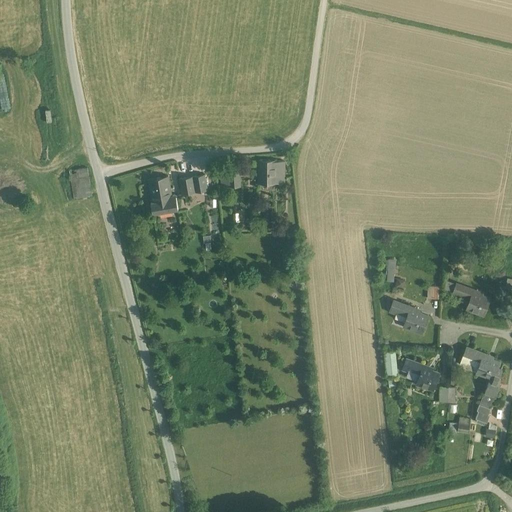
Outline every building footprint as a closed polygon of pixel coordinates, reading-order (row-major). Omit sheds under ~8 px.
[(276,159),(259,159),(258,183),(276,183),(276,182),(276,160),(276,159)] [(285,160),(276,160),(276,182),(285,182),(285,160)] [(87,166),(69,169),(70,176),(75,176),(79,195),(91,193),(87,166)] [(228,168),(229,186),(240,185),(239,168),(228,168)] [(205,173),(193,175),(196,191),(207,189),(205,173)] [(168,175),(148,178),(152,201),(151,201),(153,212),(160,211),(172,209),(178,208),(175,194),(172,195),(168,175)] [(193,175),(179,178),(182,193),(196,191),(193,175)] [(172,209),(160,211),(162,218),(173,216),(172,209)] [(395,281),(396,258),(387,258),(386,280),(395,281)] [(396,277),(396,285),(404,286),(404,278),(396,277)] [(452,295),(457,284),(449,281),(444,291),(452,295)] [(473,290),(457,284),(452,295),(458,297),(459,294),(470,298),(473,290)] [(439,286),(428,286),(427,298),(439,298),(439,286)] [(490,299),(479,294),(479,293),(473,290),(470,298),(466,308),(484,315),(490,299)] [(417,309),(394,300),(390,311),(396,314),(395,316),(406,320),(404,326),(405,326),(405,325),(420,331),(420,332),(421,332),(428,315),(416,310),(417,309)] [(500,361),(489,357),(489,355),(466,347),(460,363),(477,369),(476,372),(477,372),(477,371),(490,376),(485,392),(486,392),(494,395),(500,380),(498,379),(501,370),(497,368),(500,361)] [(394,353),(385,354),(388,379),(398,378),(394,353)] [(422,364),(406,358),(402,369),(407,371),(408,369),(419,373),(422,364)] [(428,366),(422,364),(419,373),(415,383),(432,389),(438,373),(427,368),(428,366)] [(449,389),(440,388),(439,404),(448,405),(449,389)] [(456,389),(449,389),(448,405),(455,405),(456,389)] [(494,395),(486,392),(483,400),(491,403),(494,395)] [(481,405),(479,404),(477,410),(478,411),(475,418),(477,419),(476,422),(484,425),(485,422),(487,422),(490,414),(488,414),(490,408),(489,408),(491,403),(483,400),(481,405)] [(469,422),(459,420),(456,439),(466,441),(469,422)] [(487,423),(486,436),(495,437),(497,425),(487,423)]
